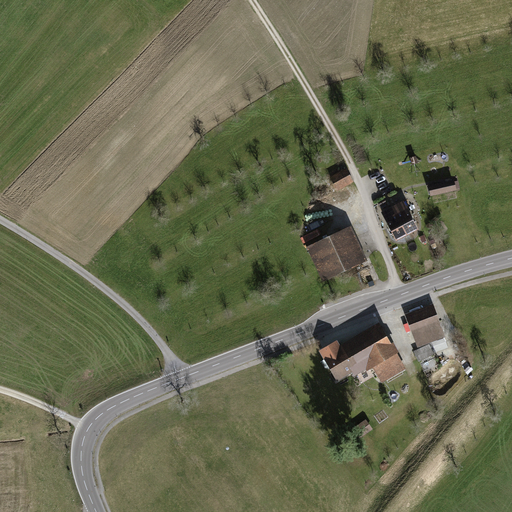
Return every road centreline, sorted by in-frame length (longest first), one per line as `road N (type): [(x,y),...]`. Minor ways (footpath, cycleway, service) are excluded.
road 1 (tertiary): [(183,379),(511,258)]
road 2 (unclassified): [(183,379),(130,310),(0,219)]
road 3 (tertiary): [(96,511),(81,459),(88,428),(117,404),(183,379)]
road 4 (track): [(252,0),(349,163)]
road 5 (track): [(401,294),(349,163)]
